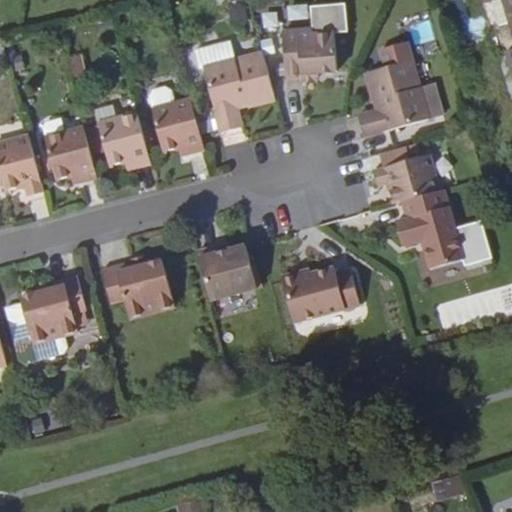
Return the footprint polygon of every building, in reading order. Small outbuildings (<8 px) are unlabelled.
[(511,0),(491,0),(493,2),(501,0),(503,0),(511,26),(511,49),(501,55),(511,89),(511,0)] [(111,10),(87,17),(89,26),(113,20),(111,10)] [(287,82),(303,81),(303,75),(317,74),(337,72),(335,34),(313,35),(313,30),(283,33),(287,82)] [(276,100),(264,53),(204,69),(221,133),(236,129),(229,103),(246,99),(248,107),(276,100)] [(366,74),(374,101),(382,99),(386,115),(361,123),(365,138),(429,119),(423,100),(412,60),(366,74)] [(170,88),(149,91),(152,107),(172,104),(170,88)] [(436,96),(423,100),(429,119),(442,116),(436,96)] [(229,103),(236,129),(243,127),(238,109),(248,107),(246,99),(229,103)] [(382,99),(374,101),(377,111),(359,116),(361,123),(386,115),(382,99)] [(190,155),(205,151),(204,147),(192,100),(153,110),(164,153),(182,148),(187,147),(190,155)] [(136,169),(151,165),(151,163),(144,136),(138,114),(99,125),(110,167),(128,162),(134,160),(136,169)] [(94,164),(84,128),(45,138),(56,181),(75,176),(80,175),(82,183),(98,179),(97,175),(95,170),(94,164)] [(36,162),(29,137),(0,144),(0,172),(5,192),(26,186),(28,197),(44,193),(37,168),(36,162)] [(403,202),(440,192),(430,156),(374,172),(378,187),(389,184),(395,204),(403,202)] [(440,192),(403,202),(408,219),(396,222),(403,246),(422,241),(430,270),(464,260),(444,190),(440,192)] [(230,251),(229,245),(216,248),(217,254),(230,251)] [(247,246),(230,251),(217,254),(216,248),(199,252),(212,302),(258,290),(247,246)] [(135,270),(147,266),(145,258),(133,260),(134,263),(135,270)] [(163,263),(147,266),(135,270),(134,263),(103,271),(111,304),(125,300),(129,319),(175,308),(163,263)] [(335,277),(333,268),(308,275),(295,278),(294,274),(284,277),(281,282),(292,323),(359,306),(350,273),(335,277)] [(50,291),(37,294),(22,299),(33,344),(78,332),(74,314),(87,310),(79,277),(48,285),(50,291)] [(35,286),(37,294),(50,291),(48,285),(47,282),(35,286)]
